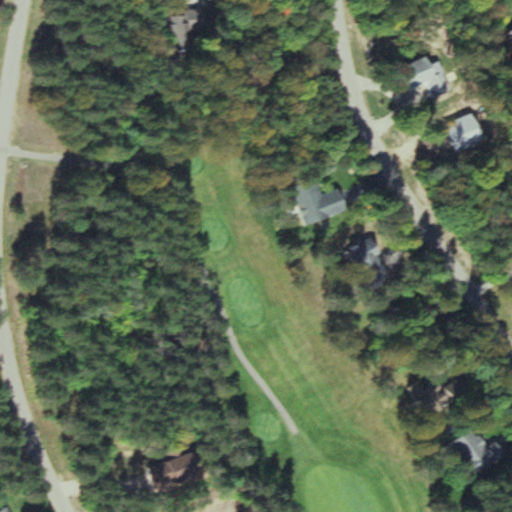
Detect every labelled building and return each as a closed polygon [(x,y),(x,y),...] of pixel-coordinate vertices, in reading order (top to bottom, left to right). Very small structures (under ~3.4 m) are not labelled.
[(155,18),(155,53),(166,53),(166,39),(189,39),(189,12),(170,12),(170,18),(155,18)] [(511,23),(496,34),(511,58),(511,23)] [(430,79),(423,57),(384,69),(392,92),(430,79)] [(322,192),(308,197),(302,180),(277,188),(289,226),(329,213),(322,192)] [(357,240),(330,253),(348,291),(375,279),(357,240)] [(391,390),(408,418),(445,395),(438,384),(428,390),(422,380),(411,387),(407,381),(391,390)] [(429,448),(438,459),(443,455),(459,476),(482,458),(457,426),(429,448)]
